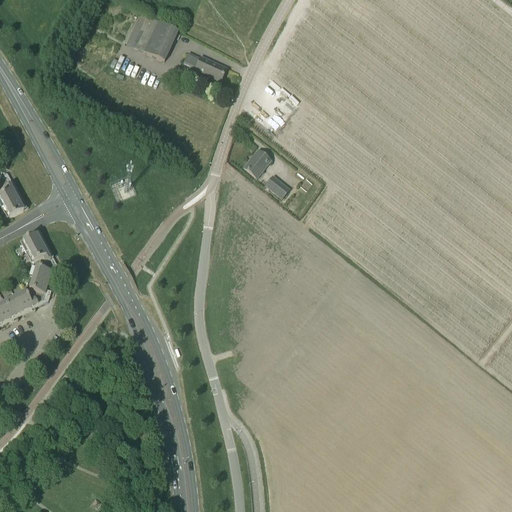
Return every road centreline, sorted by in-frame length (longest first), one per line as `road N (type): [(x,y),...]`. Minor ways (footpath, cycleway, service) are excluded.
road 1 (unclassified): [(239,511),(199,326),(205,190),(288,0)]
road 2 (secondary): [(195,511),(158,350),(78,196)]
road 3 (secondary): [(66,202),(146,360),(177,511)]
road 4 (secondary): [(78,196),(4,77)]
road 5 (secondary): [(4,77),(66,202)]
